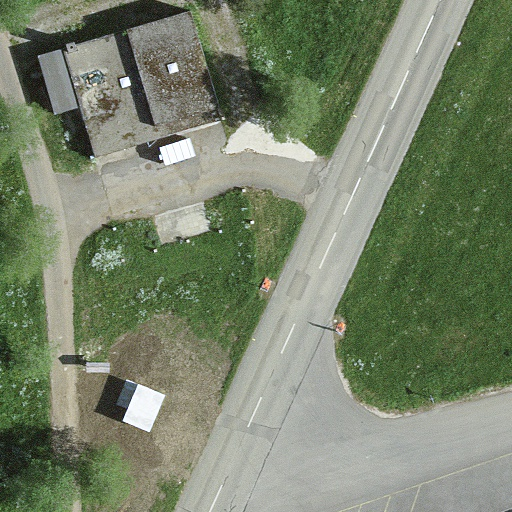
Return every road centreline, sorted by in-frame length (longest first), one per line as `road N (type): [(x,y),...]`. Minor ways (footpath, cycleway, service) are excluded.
road 1 (secondary): [(432,0),(211,511)]
road 2 (residential): [(81,511),(63,246),(0,34)]
